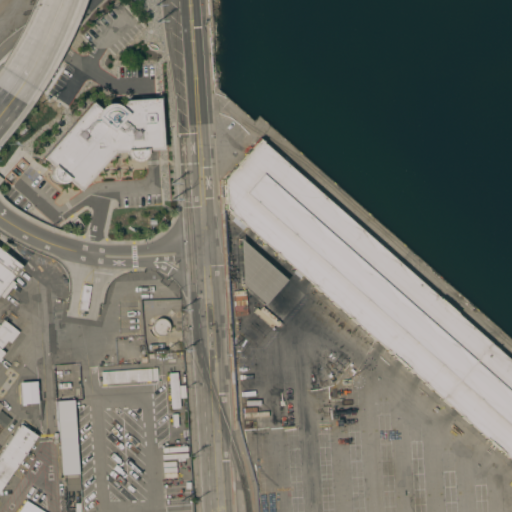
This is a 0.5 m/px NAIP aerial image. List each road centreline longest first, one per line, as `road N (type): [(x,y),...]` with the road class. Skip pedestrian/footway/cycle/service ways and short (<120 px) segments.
road 1 (tertiary): [(187,0),(221,511)]
road 2 (residential): [(0,216),(45,242),(90,253),(205,253)]
